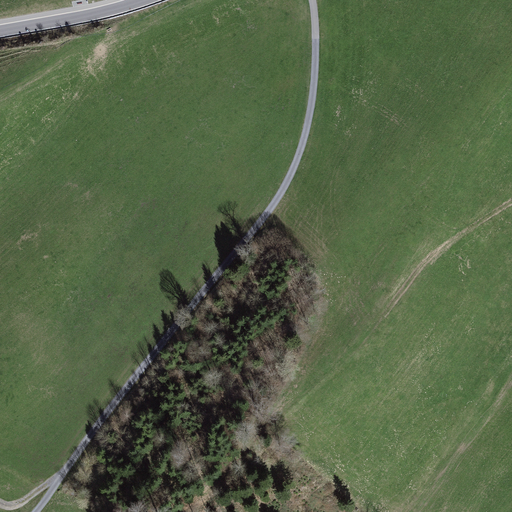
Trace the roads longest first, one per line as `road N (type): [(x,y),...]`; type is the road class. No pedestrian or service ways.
road 1 (unclassified): [(313,0),(310,109),(284,187),(36,511)]
road 2 (tertiary): [(145,0),(0,31)]
